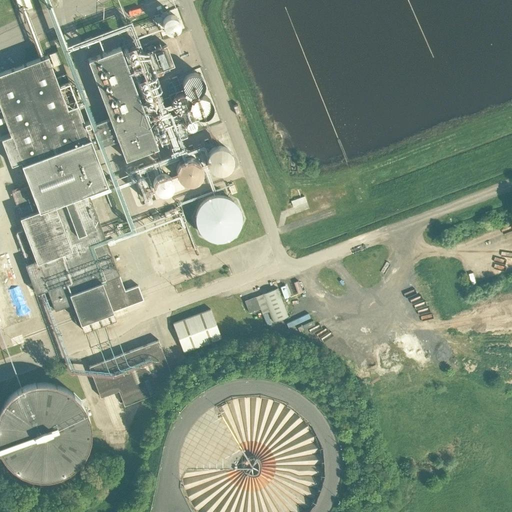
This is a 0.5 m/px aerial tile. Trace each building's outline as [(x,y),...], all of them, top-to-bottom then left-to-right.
[(27,0),(15,0),(19,10),(30,7),(27,0)] [(114,310),(143,300),(137,286),(126,290),(88,190),(107,183),(93,147),(116,138),(123,157),(155,144),(117,45),(85,57),(108,118),(85,126),(78,106),(70,109),(48,53),(0,71),(0,101),(11,131),(2,135),(12,161),(21,157),(29,179),(41,209),(23,215),(21,216),(25,228),(37,259),(27,263),(26,264),(38,293),(48,289),(51,296),(46,298),(51,310),(56,308),(56,309),(74,302),(82,322),(114,310)] [(150,74),(173,66),(165,46),(143,55),(150,74)] [(212,147),(209,169),(229,171),(231,150),(212,147)] [(166,171),(139,177),(143,194),(193,183),(191,176),(196,175),(192,158),(165,164),(166,171)] [(23,215),(41,209),(29,179),(12,186),(23,215)] [(195,213),(195,219),(196,226),(198,229),(200,231),(202,234),(204,236),(207,238),(210,239),(214,240),(217,240),(220,240),(223,240),(227,239),(230,237),(232,235),(235,233),(237,231),(239,228),(240,225),(241,221),(241,218),(241,215),(240,212),(239,208),(238,205),(234,200),(229,196),(225,195),(222,194),(219,194),(216,194),(212,195),(209,196),(206,197),(202,200),(199,204),(196,209),(195,213)] [(291,201),(293,206),(306,201),(304,196),(291,201)] [(27,263),(37,259),(25,228),(15,232),(27,263)] [(280,280),(283,292),(295,289),(292,277),(280,280)] [(288,315),(277,287),(244,300),(249,312),(260,308),(262,313),(268,311),(273,321),(288,315)] [(175,322),(185,350),(223,336),(212,308),(175,322)] [(120,387),(126,402),(160,389),(172,369),(160,338),(91,364),(102,394),(120,387)] [(0,454),(1,457),(7,464),(13,470),(21,474),(29,478),(38,479),(47,479),(56,478),(64,474),(71,470),(78,464),(83,456),(87,449),(90,440),(91,431),(90,422),(87,414),(83,406),(78,398),(72,392),(64,388),(56,385),(47,383),(38,383),(29,385),(21,388),(13,392),(7,398),(1,406),(0,408),(0,454)] [(309,511),(313,507),(318,497),(322,485),(323,473),(323,461),(321,449),(316,437),(310,427),(303,418),(294,410),(284,404),(273,400),(262,397),(250,396),(238,397),(227,400),(216,405),(206,411),(198,419),(190,429),(184,439),(180,450),(178,462),(178,474),(180,486),(184,498),(189,508),(192,511),(309,511)]
